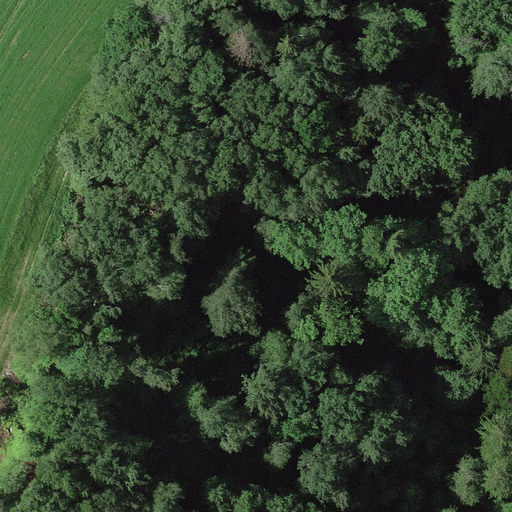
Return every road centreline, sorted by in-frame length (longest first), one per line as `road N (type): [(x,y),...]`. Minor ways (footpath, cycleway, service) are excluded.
road 1 (track): [(0,260),(192,0)]
road 2 (track): [(399,217),(511,157)]
